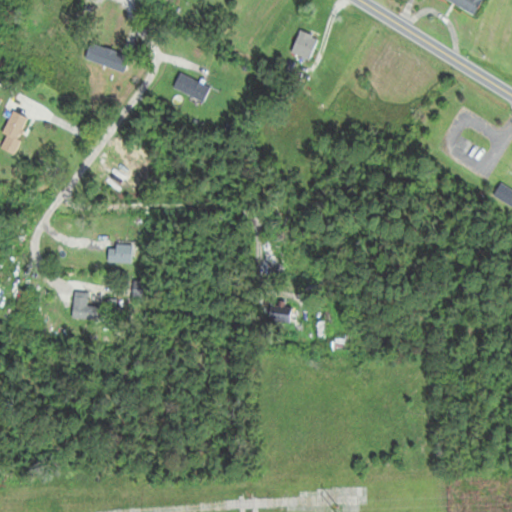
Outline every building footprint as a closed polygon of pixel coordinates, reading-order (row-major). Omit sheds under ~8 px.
[(481,0),(447,0),(475,14),(481,0)] [(309,60),(319,38),(301,30),(291,52),(309,60)] [(130,59),(92,41),(85,56),(123,74),(130,59)] [(173,87),(203,102),(211,87),(181,72),(173,87)] [(109,263),(132,263),(132,245),(109,245),(109,263)] [(149,281),(132,281),(132,298),(149,298),(149,281)] [(87,306),(88,292),(74,292),(74,319),(98,320),(98,306),(87,306)] [(292,315),(274,307),(269,318),(287,327),(292,315)]
